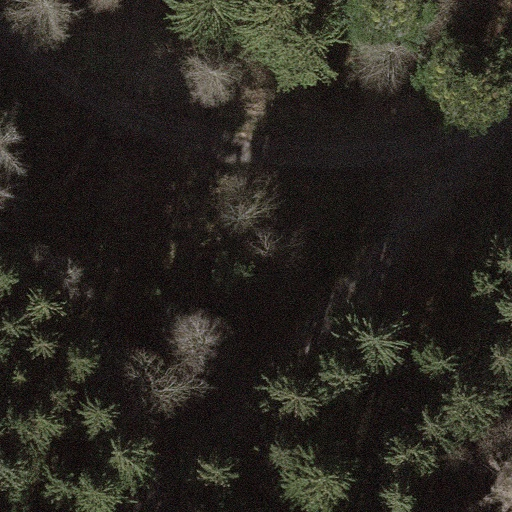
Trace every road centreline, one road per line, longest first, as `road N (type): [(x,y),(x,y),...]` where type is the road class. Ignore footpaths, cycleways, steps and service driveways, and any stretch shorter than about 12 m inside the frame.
road 1 (track): [(0,24),(62,86),(170,138),(299,167),(495,160)]
road 2 (track): [(511,142),(155,511)]
